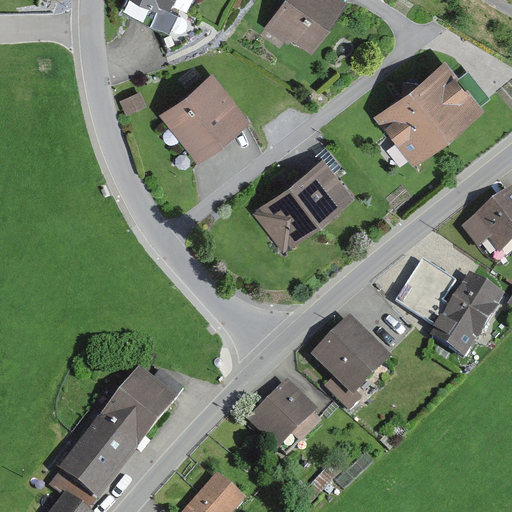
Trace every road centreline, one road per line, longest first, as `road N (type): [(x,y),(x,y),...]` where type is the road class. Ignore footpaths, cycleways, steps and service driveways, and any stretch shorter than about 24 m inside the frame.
road 1 (residential): [(275,351),(162,241),(129,184),(104,128),(92,0)]
road 2 (residential): [(275,351),(511,156)]
road 3 (residential): [(127,511),(275,351)]
